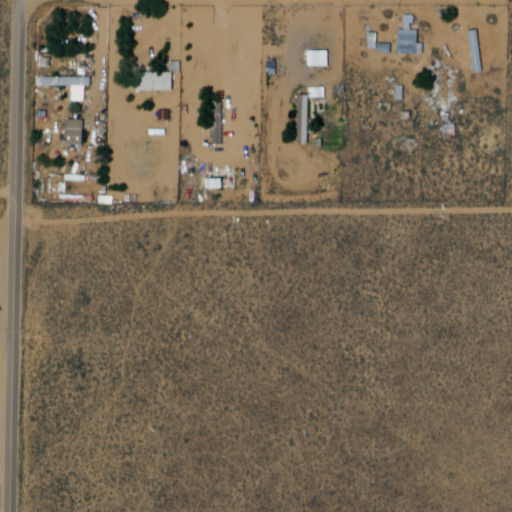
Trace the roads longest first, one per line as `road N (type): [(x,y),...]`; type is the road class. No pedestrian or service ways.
road 1 (residential): [(14,511),(27,0)]
road 2 (residential): [(107,0),(107,132)]
